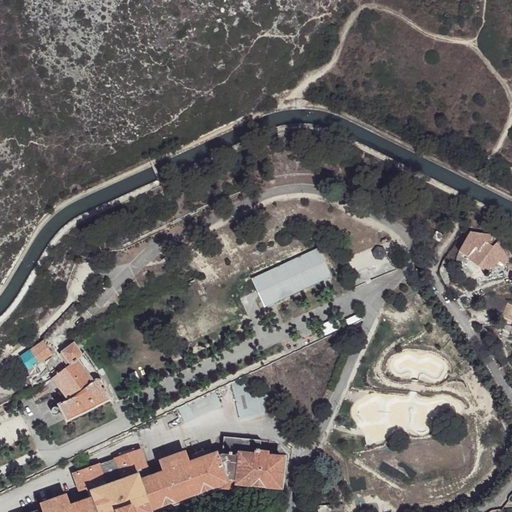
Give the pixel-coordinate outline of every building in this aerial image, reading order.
[(432,238),(439,242),(444,232),(437,228),(432,238)] [(499,244),(494,240),(490,240),(466,239),(459,253),(483,273),(488,269),(492,271),(498,263),(500,260),(505,265),(509,259),(499,244)] [(384,247),(377,246),(372,252),(376,260),(383,260),(387,254),(384,247)] [(262,307),(328,276),(315,248),(249,278),(262,307)] [(448,284),(440,258),(438,261),(435,266),(434,273),(435,279),(442,290),(448,284)] [(511,303),(507,301),(505,305),(500,314),(511,319),(511,330),(511,333),(511,303)] [(43,343),(21,359),(32,378),(41,373),(36,366),(50,356),(43,343)] [(77,360),(78,354),(72,346),(60,355),(67,367),(51,377),(62,400),(57,403),(66,420),(110,398),(97,379),(90,379),(77,360)] [(82,352),(78,354),(77,360),(90,379),(97,379),(99,378),(82,352)] [(242,418),(279,410),(273,386),(251,391),(250,385),(235,388),(242,418)] [(214,388),(177,406),(184,420),(220,402),(214,388)] [(148,511),(147,507),(226,481),(235,482),(279,489),(282,460),(257,458),(260,440),(223,436),(221,454),(216,456),(215,454),(189,463),(185,452),(162,460),(163,468),(156,470),(157,476),(145,479),(141,469),(148,466),(140,449),(73,473),(79,491),(87,488),(90,499),(71,508),(65,495),(41,505),(43,511),(38,511),(35,511),(148,511)] [(147,507),(148,511),(157,511),(224,488),(237,492),(235,482),(226,481),(147,507)]
